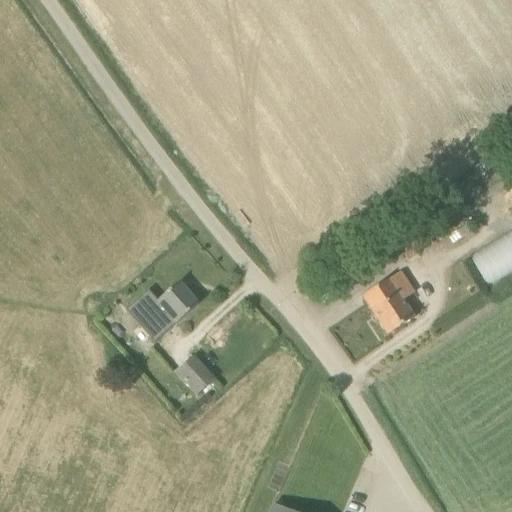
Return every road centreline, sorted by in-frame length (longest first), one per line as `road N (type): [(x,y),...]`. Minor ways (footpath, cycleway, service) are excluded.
road 1 (unclassified): [(424,511),(335,371),(182,188),(47,0)]
road 2 (track): [(274,298),(511,116)]
